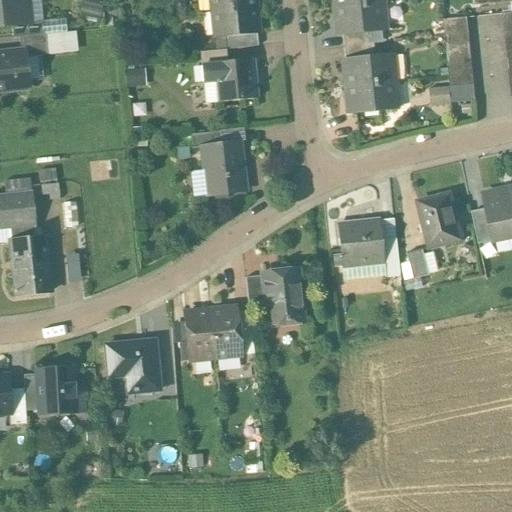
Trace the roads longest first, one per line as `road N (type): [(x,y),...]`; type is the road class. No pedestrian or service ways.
road 1 (residential): [(0,332),(70,322),(174,275),(323,174)]
road 2 (residential): [(323,174),(511,127)]
road 3 (residential): [(302,0),(323,174)]
